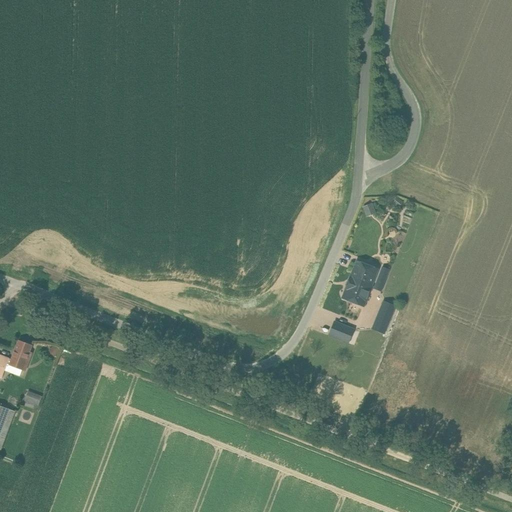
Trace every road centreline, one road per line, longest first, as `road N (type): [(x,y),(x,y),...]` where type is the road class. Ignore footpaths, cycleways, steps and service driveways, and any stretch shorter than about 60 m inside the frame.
road 1 (unclassified): [(511,502),(0,299)]
road 2 (unclassified): [(357,177),(352,209),(294,342),(258,367),(200,356),(6,282)]
road 3 (unclassified): [(357,177),(406,154),(416,131),(389,59),(391,0)]
road 4 (unclassified): [(369,0),(357,177)]
